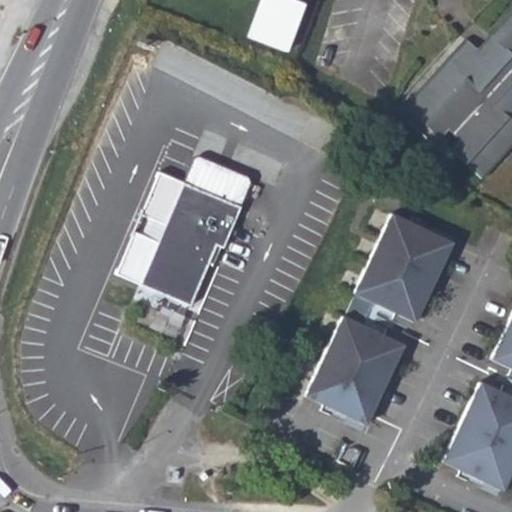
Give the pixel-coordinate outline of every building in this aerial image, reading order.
[(511,13),(478,50),(467,40),(406,109),(439,140),(448,131),(458,141),(450,150),(480,178),(511,144),(511,13)] [(176,181),(131,282),(145,288),(148,288),(151,288),(154,286),(156,284),(157,283),(173,290),(173,293),(173,296),(174,299),(176,301),(177,302),(182,304),(208,244),(215,247),(243,183),(241,177),(191,155),(186,158),(176,181)] [(391,174),(380,169),(372,185),(383,190),(391,174)] [(407,222),(389,213),(352,293),(355,294),(344,318),(342,317),(306,396),(325,405),(324,407),(337,414),(338,412),(364,424),(402,345),(375,332),(376,330),(367,326),(366,327),(360,325),(372,302),(377,304),(377,306),(385,310),(386,309),(412,321),(451,242),(424,229),(425,228),(408,220),(407,222)] [(148,288),(145,288),(177,302),(176,301),(174,299),(173,296),(173,293),(173,290),(157,283),(156,284),(154,286),(151,288),(148,288)] [(511,310),(489,359),(511,369),(511,310)] [(479,382),(440,460),(502,490),(511,469),(511,395),(505,393),(504,394),(479,382)]
